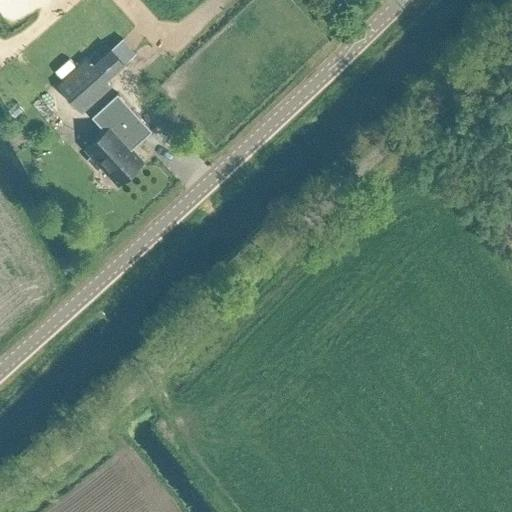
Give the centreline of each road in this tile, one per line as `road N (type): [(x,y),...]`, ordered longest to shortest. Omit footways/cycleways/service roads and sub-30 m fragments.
road 1 (unclassified): [(0,499),(133,390),(511,19)]
road 2 (tertiary): [(0,380),(396,0)]
